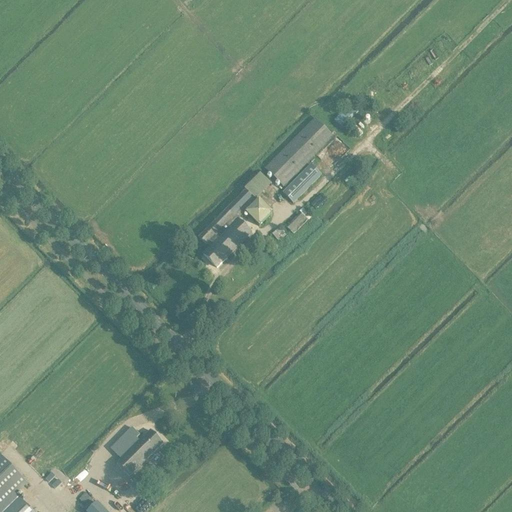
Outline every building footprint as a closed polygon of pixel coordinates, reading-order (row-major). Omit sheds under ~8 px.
[(361,110),(353,102),(335,120),(343,128),(361,110)] [(315,119),(265,169),(284,188),(337,135),(332,131),(330,133),(315,119)] [(283,194),(293,205),(322,176),(311,165),(283,194)] [(257,203),(256,202),(271,186),(260,174),(244,190),(246,192),(199,239),(206,247),(207,246),(210,249),(203,256),(217,269),(252,234),(239,220),(256,203),(257,204),(257,203)] [(300,214),(286,228),(294,236),(312,218),(303,209),(299,213),(300,214)] [(286,236),(280,228),(272,235),(279,243),(286,236)] [(277,247),(269,238),(263,243),(272,252),(277,247)] [(150,432),(140,442),(137,439),(140,436),(133,429),(111,450),(118,457),(130,446),(133,449),(117,465),(129,477),(163,444),(150,432)] [(0,511),(31,511),(15,495),(26,484),(0,457),(0,511)]
